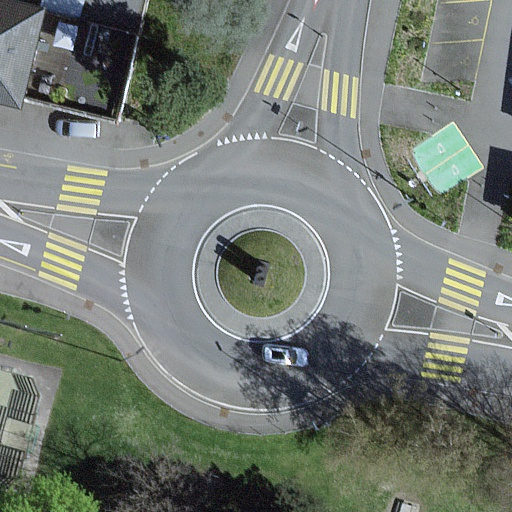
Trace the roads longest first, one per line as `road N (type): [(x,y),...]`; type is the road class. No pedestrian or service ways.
road 1 (residential): [(332,5),(218,180)]
road 2 (residential): [(340,203),(332,5)]
road 3 (primary): [(197,194),(0,182)]
road 4 (primary): [(164,314),(205,365),(246,381),(290,379),(329,359)]
road 5 (primary): [(329,359),(372,353),(511,368)]
road 6 (primary): [(0,234),(164,314)]
road 7 (primary): [(511,298),(397,259),(362,237)]
road 8 (primary): [(329,359),(366,304),(362,237)]
road 9 (primary): [(197,194),(161,249),(164,314)]
road 10 (primary): [(340,203),(283,172),(218,180)]
